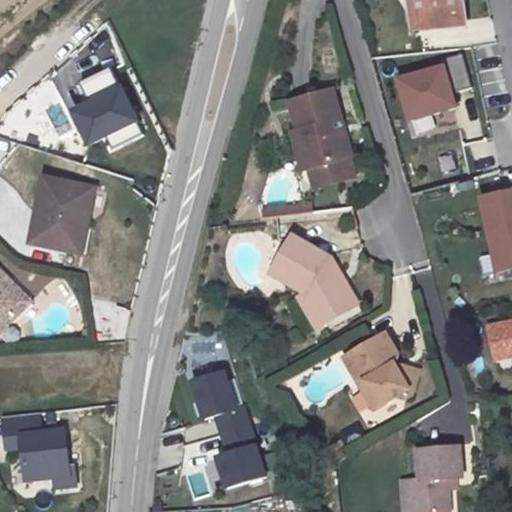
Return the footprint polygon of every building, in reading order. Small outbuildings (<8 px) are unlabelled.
[(461,23),(458,0),(411,0),(415,28),(461,23)] [(469,88),(460,55),(439,61),(441,69),(397,81),(408,121),(453,108),(449,94),(469,88)] [(139,126),(103,61),(72,78),(84,99),(80,101),(68,107),(75,119),(90,110),(101,129),(108,143),(139,126)] [(84,99),(72,78),(69,80),(80,101),(84,99)] [(286,108),(304,178),(327,172),(351,164),(333,96),(286,108)] [(101,129),(90,110),(75,119),(85,138),(101,129)] [(309,198),(356,184),(351,164),(327,172),(304,178),(309,198)] [(31,240),(79,249),(90,187),(43,178),(31,240)] [(511,265),(511,189),(478,197),(493,269),(511,265)] [(286,223),(313,221),(312,213),(285,214),(286,223)] [(272,273),(310,293),(326,322),(357,305),(332,258),(291,239),(272,273)] [(0,313),(9,322),(31,299),(0,269),(0,313)] [(301,297),(317,327),(326,322),(310,293),(301,297)] [(0,324),(4,328),(9,322),(0,313),(0,324)] [(511,325),(484,331),(491,362),(511,357),(511,325)] [(392,371),(387,363),(396,358),(385,337),(342,361),(369,413),(393,400),(394,403),(411,393),(416,368),(403,365),(401,366),(392,371)] [(235,409),(223,372),(192,382),(204,420),(215,416),(221,435),(248,427),(242,407),(235,409)] [(69,466),(64,429),(41,432),(38,412),(3,417),(7,448),(22,446),(27,480),(54,476),(56,486),(76,484),(74,465),(69,466)] [(264,477),(248,427),(221,435),(228,454),(217,458),(226,489),(264,477)] [(411,439),(416,483),(404,485),(408,511),(449,511),(446,479),(464,477),(459,433),(411,439)]
